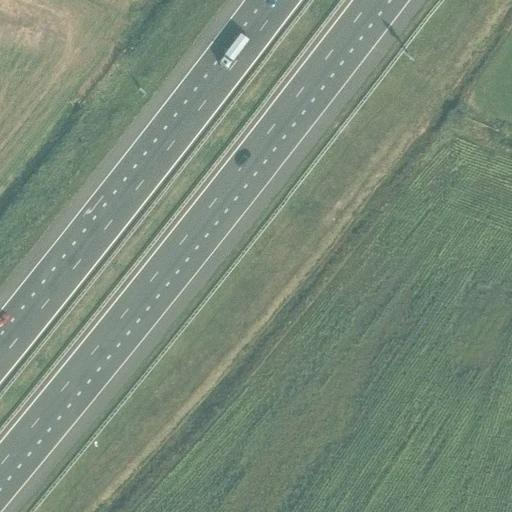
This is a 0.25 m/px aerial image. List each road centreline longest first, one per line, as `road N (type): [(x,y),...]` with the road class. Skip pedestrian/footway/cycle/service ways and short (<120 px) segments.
road 1 (motorway): [(0,465),(371,0)]
road 2 (motorway): [(283,0),(0,360)]
